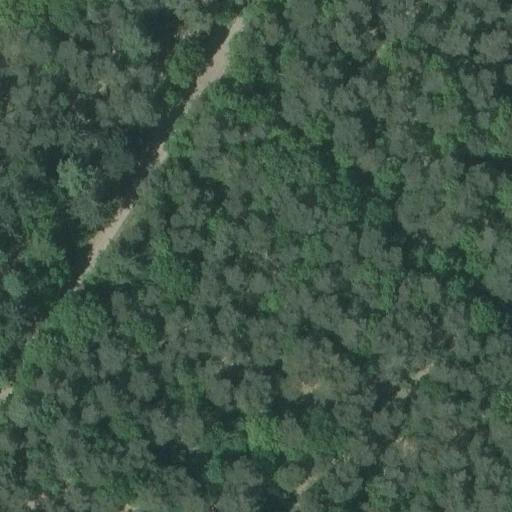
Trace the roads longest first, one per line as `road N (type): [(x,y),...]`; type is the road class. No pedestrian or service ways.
road 1 (track): [(0,392),(250,0)]
road 2 (track): [(192,87),(511,335)]
